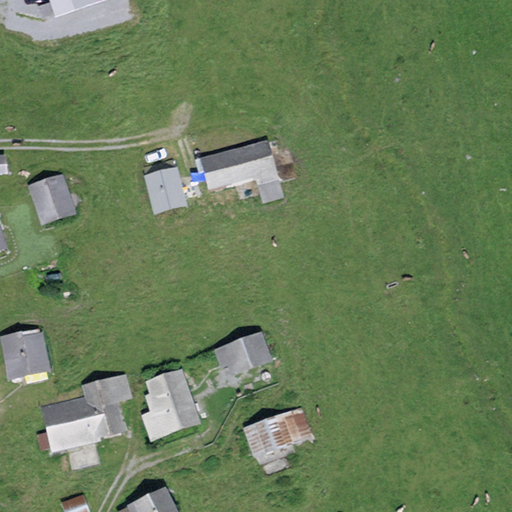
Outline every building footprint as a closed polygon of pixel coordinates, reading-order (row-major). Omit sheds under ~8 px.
[(54,0),(58,12),(92,0),(54,0)] [(273,149),(207,167),(216,200),(264,186),(266,193),(284,188),(273,149)] [(15,165),(0,164),(0,182),(16,183),(15,165)] [(174,172),(149,178),(157,209),(183,203),(174,172)] [(62,180),(34,188),(43,219),(70,212),(62,180)] [(49,336),(5,344),(13,385),(57,377),(49,336)] [(268,340),(220,357),(226,376),(237,372),(240,381),(278,368),(268,340)] [(188,373),(152,386),(156,398),(151,402),(156,416),(147,420),(156,446),(207,428),(188,373)] [(89,402),(49,412),(57,446),(121,430),(114,399),(127,396),(123,380),(86,389),(89,402)] [(0,405),(0,435),(9,432),(0,405)] [(306,414),(251,436),(262,465),(318,444),(306,414)] [(172,511),(163,493),(132,508),(134,511),(172,511)]
